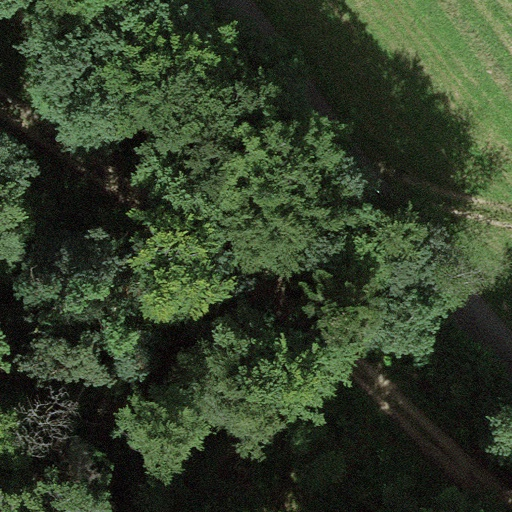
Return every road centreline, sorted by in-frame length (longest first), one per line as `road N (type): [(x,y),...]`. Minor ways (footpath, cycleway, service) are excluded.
road 1 (track): [(0,120),(333,367),(511,447)]
road 2 (unclassified): [(511,362),(331,174),(196,0)]
road 3 (track): [(511,218),(331,174)]
